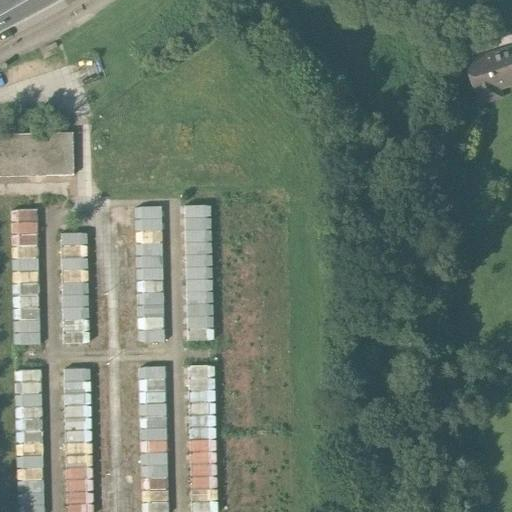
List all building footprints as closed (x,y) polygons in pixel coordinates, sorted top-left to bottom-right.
[(113,9),(116,85),(131,84),(131,69),(233,66),(231,6),(223,6),(202,7),(176,7),(151,8),(125,9),(113,9)] [(511,62),(511,63),(507,52),(468,64),(480,103),(500,97),(496,86),(511,80),(511,62)] [(116,85),(117,124),(235,121),(233,66),(131,69),(131,84),(116,85)] [(125,128),(127,182),(246,177),(244,123),(125,128)] [(74,131),(0,133),(0,175),(76,173),(74,131)] [(212,341),(209,206),(184,207),(187,342),(212,341)] [(163,344),(159,208),(134,209),(137,344),(163,344)] [(39,346),(36,211),(10,212),(14,347),(39,346)] [(87,345),(85,234),(60,235),(62,346),(87,345)] [(216,511),(213,366),(187,367),(191,511),(216,511)] [(167,511),(163,368),(138,369),(142,511),(167,511)] [(93,511),(89,369),(64,370),(67,511),(93,511)] [(43,511),(40,371),(14,372),(18,511),(43,511)]
